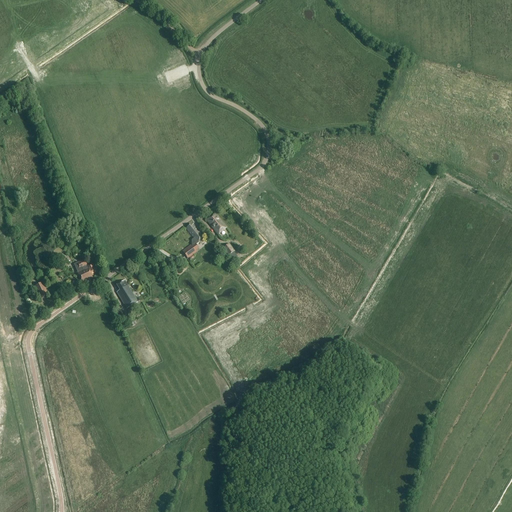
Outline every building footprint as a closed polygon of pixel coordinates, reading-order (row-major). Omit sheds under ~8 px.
[(226,228),(215,214),(208,219),(210,221),(208,222),(218,235),(226,228)] [(199,242),(198,241),(204,237),(199,231),(198,232),(196,230),(197,229),(193,224),(192,225),(191,224),(186,229),(194,238),(192,240),(192,245),(183,252),(188,259),(199,250),(196,245),(199,242)] [(229,256),(233,261),(238,257),(234,252),(235,252),(229,244),(223,249),(228,256),(229,256)] [(74,264),(78,273),(83,284),(93,279),(91,275),(98,272),(96,268),(94,268),(92,265),(88,267),(84,260),(74,264)] [(127,309),(137,303),(124,281),(122,283),(122,282),(117,285),(120,291),(117,293),(127,309)] [(35,287),(41,299),(49,295),(43,283),(35,287)] [(127,322),(129,328),(136,324),(134,319),(127,322)]
